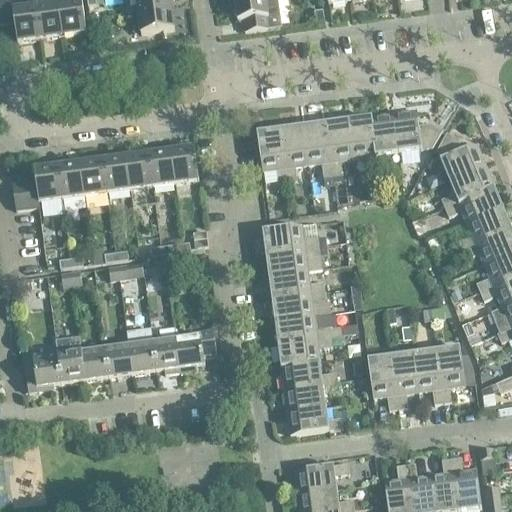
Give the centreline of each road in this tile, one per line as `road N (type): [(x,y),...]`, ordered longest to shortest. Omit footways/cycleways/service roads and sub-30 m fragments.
road 1 (residential): [(234,391),(215,244),(236,241),(213,96)]
road 2 (residential): [(267,455),(511,426)]
road 3 (residential): [(444,56),(212,86)]
road 4 (residential): [(13,421),(234,391)]
road 5 (residential): [(20,132),(197,110),(213,96)]
road 6 (residential): [(210,77),(191,69),(16,95)]
